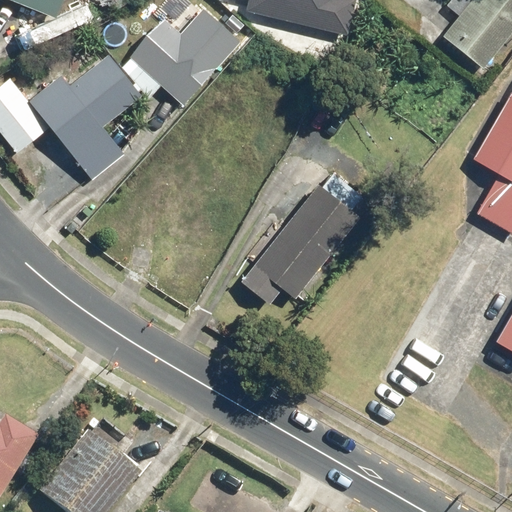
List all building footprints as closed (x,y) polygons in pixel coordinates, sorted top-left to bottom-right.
[(28,0),(59,13),(64,0),(28,0)] [(246,0),(245,6),(349,34),(358,0),(246,0)] [(511,0),(476,0),(448,37),(483,64),(511,27),(511,0)] [(169,13),(131,51),(174,93),(212,56),(169,13)] [(231,51),(247,33),(232,20),(216,37),(231,51)] [(66,70),(32,96),(95,175),(126,151),(102,120),(144,87),(113,48),(74,79),(66,70)] [(12,74),(0,82),(0,132),(13,150),(49,123),(12,74)] [(511,95),(510,95),(474,158),(499,172),(477,210),(511,230),(511,95)] [(221,245),(234,153),(181,146),(177,170),(146,165),(140,209),(169,213),(166,237),(221,245)] [(324,184),(260,264),(298,294),(362,214),(324,184)] [(408,375),(484,243),(425,210),(349,342),(408,375)] [(511,299),(489,338),(511,350),(511,299)] [(511,441),(511,389),(477,369),(451,414),(508,448),(511,441)] [(0,499),(3,502),(44,441),(5,415),(0,422),(0,499)] [(119,511),(148,479),(94,434),(42,494),(61,511),(119,511)]
